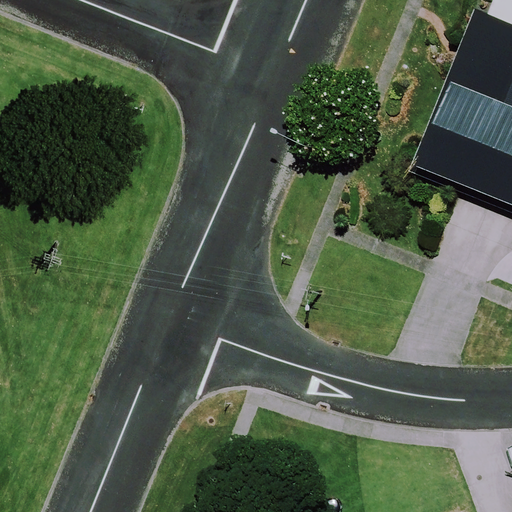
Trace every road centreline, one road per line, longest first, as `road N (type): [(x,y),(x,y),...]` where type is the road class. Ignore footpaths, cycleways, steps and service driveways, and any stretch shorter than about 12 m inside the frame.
road 1 (residential): [(169,320),(342,380),(511,399)]
road 2 (residential): [(275,75),(169,320)]
road 3 (residential): [(74,0),(275,75)]
road 4 (residential): [(169,320),(92,511)]
